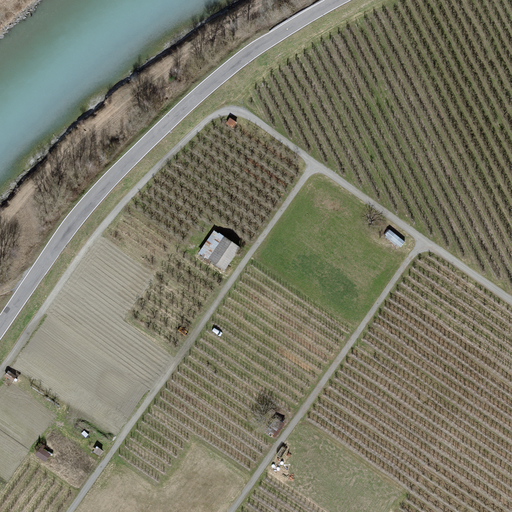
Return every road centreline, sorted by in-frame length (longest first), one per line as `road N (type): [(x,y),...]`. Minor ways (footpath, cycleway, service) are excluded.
road 1 (track): [(0,370),(119,207),(185,139),(225,113),(254,123),(511,302)]
road 2 (tertiary): [(335,0),(225,70),(108,180),(0,327)]
road 3 (track): [(306,169),(71,511)]
road 4 (track): [(232,511),(421,239)]
